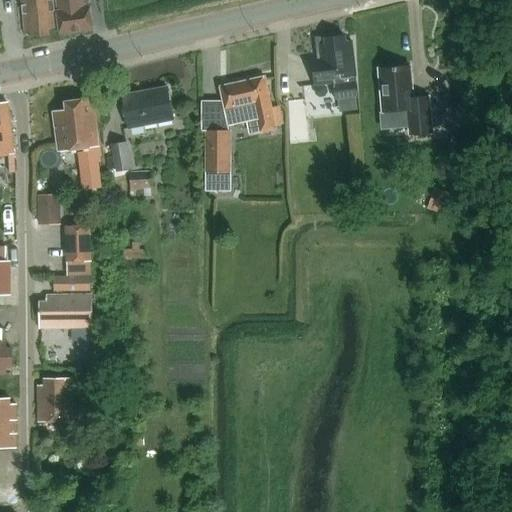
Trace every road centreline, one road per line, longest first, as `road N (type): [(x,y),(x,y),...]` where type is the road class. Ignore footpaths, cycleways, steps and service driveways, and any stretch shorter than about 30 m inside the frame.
road 1 (unclassified): [(25,511),(14,67)]
road 2 (secondary): [(14,67),(314,0)]
